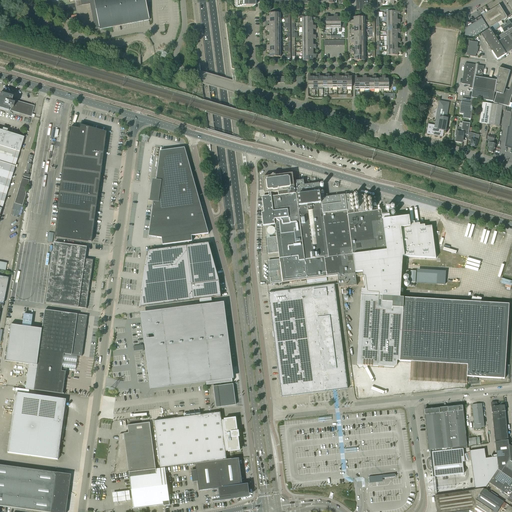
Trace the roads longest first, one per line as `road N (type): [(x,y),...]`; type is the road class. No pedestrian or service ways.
road 1 (secondary): [(277,503),(211,0)]
road 2 (secondary): [(202,0),(258,446)]
road 3 (unclassified): [(81,511),(136,116)]
road 4 (unclassified): [(191,133),(233,296),(250,436)]
road 5 (tertiary): [(511,225),(254,151)]
road 6 (unclassified): [(270,417),(251,254),(254,151)]
road 7 (residential): [(406,71),(250,67),(250,14)]
road 8 (residential): [(393,134),(234,86)]
road 9 (tertiary): [(136,116),(0,75)]
road 10 (unknown): [(0,226),(33,128),(0,118)]
road 11 (residential): [(511,168),(393,134)]
road 12 (unclassified): [(234,86),(182,67),(182,0)]
